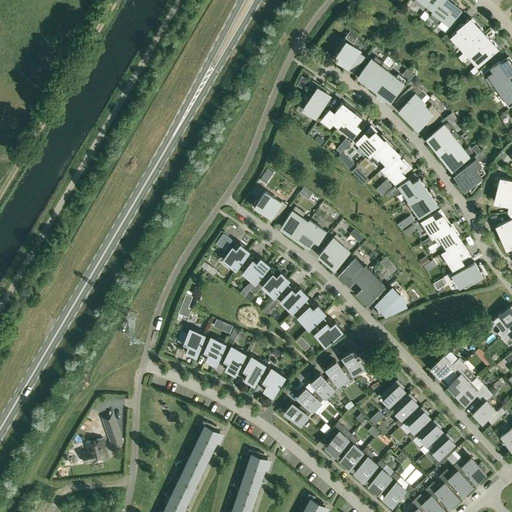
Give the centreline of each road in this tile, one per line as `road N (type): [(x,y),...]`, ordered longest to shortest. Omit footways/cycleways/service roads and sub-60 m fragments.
road 1 (primary): [(175,136),(0,431)]
road 2 (residential): [(260,423),(142,366),(127,508)]
road 3 (residential): [(466,208),(413,137),(297,46)]
road 4 (residential): [(511,468),(370,321)]
road 5 (residential): [(370,321),(338,282),(223,198)]
road 6 (primary): [(175,136),(257,0)]
road 7 (primary): [(241,0),(175,136)]
road 8 (residential): [(260,423),(292,382),(370,321)]
road 9 (residential): [(367,511),(260,423)]
